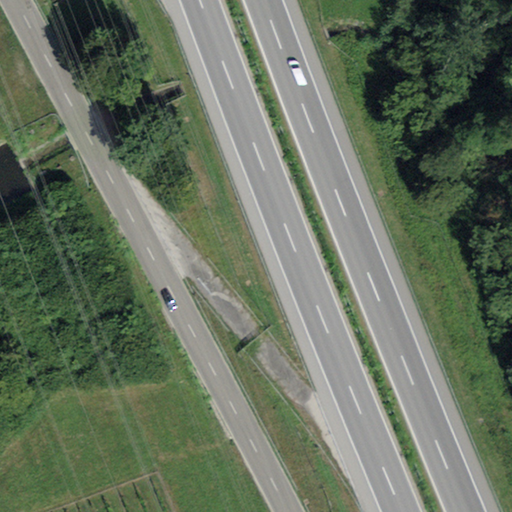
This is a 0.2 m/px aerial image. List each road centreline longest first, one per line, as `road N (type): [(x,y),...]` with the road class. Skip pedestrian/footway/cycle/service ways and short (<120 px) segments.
road 1 (secondary): [(286,511),(15,0)]
road 2 (motorway): [(465,511),(261,0)]
road 3 (motorway): [(200,0),(402,511)]
